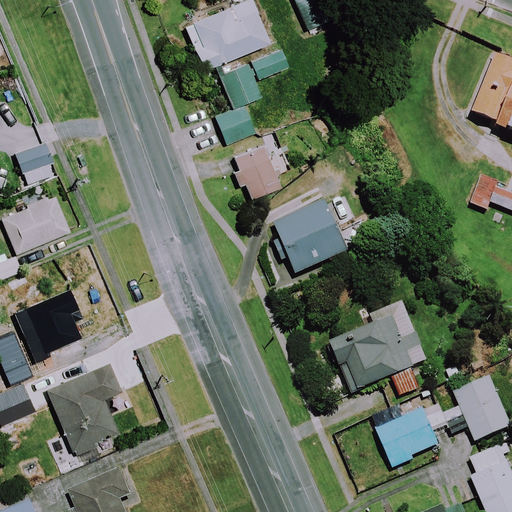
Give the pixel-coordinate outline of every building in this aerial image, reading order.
[(327,24),(317,0),(293,0),(307,32),(327,24)] [(268,44),(249,1),(184,29),(203,72),(268,44)] [(257,130),(247,104),(262,98),(256,82),(287,69),(279,51),(226,73),(218,76),(232,110),(215,118),(225,143),(257,130)] [(473,112),(511,128),(511,62),(498,56),(473,112)] [(277,134),(262,139),(265,147),(233,159),(237,170),(232,172),(238,190),(244,188),(250,204),(281,193),(280,190),(295,185),(277,134)] [(58,160),(52,143),(15,156),(22,173),(58,160)] [(495,179),(481,173),(467,205),(480,211),(495,179)] [(511,190),(494,183),(485,202),(511,214),(511,190)] [(273,242),(283,265),(291,262),(298,278),(347,255),(337,235),(372,219),(359,190),(324,206),(323,205),(275,228),(280,239),(273,242)] [(70,232),(55,196),(47,199),(45,195),(23,205),(24,208),(0,218),(15,255),(70,232)] [(0,280),(21,273),(15,258),(0,264),(0,280)] [(37,308),(17,315),(22,330),(15,332),(20,347),(27,344),(32,359),(60,350),(63,360),(84,353),(79,336),(85,334),(70,290),(51,296),(49,290),(33,296),(37,308)] [(430,361),(405,303),(370,318),(372,324),(330,342),(352,394),(393,377),(402,400),(427,389),(417,367),(430,361)] [(101,456),(121,447),(118,439),(123,437),(113,410),(127,404),(111,365),(47,392),(67,440),(54,445),(58,455),(71,450),(73,455),(96,445),(101,456)] [(428,420),(424,409),(375,431),(394,473),(417,463),(414,457),(440,446),(434,433),(446,427),(450,435),(468,427),(476,444),(511,427),(511,423),(491,376),(453,393),(459,406),(428,420)] [(31,406),(26,391),(0,400),(0,414),(1,417),(31,406)] [(511,511),(511,475),(500,447),(471,460),(477,476),(470,479),(484,511),(511,511)] [(126,470),(70,492),(76,507),(68,510),(69,511),(128,511),(127,507),(139,503),(126,470)] [(468,511),(456,483),(436,491),(443,507),(430,511),(468,511)] [(37,511),(32,500),(0,511),(37,511)]
